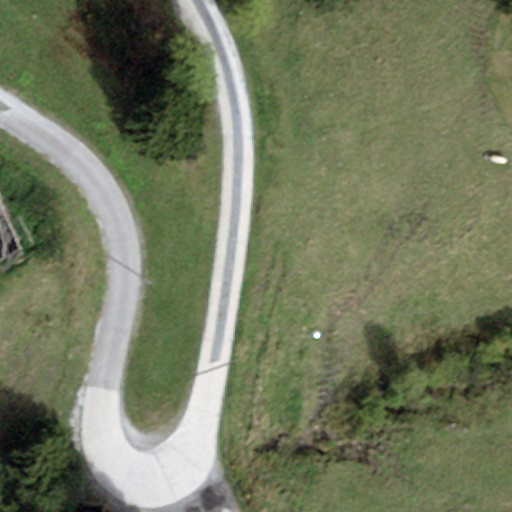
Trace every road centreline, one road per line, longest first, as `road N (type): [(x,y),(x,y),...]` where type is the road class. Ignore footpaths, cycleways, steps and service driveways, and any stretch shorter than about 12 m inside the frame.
road 1 (unclassified): [(0,112),(98,186),(113,218),(122,298),(99,401),(106,461),(144,483),(198,471)]
road 2 (unclassified): [(194,0),(233,92),(238,171),(198,471)]
